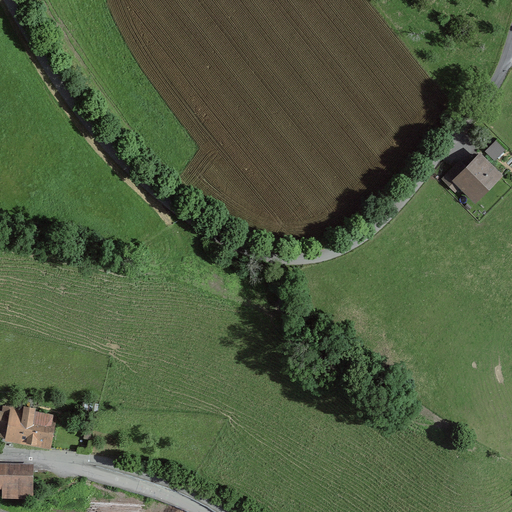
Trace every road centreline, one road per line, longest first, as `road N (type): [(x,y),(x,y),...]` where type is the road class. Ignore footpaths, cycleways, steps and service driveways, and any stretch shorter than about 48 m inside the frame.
road 1 (residential): [(511,54),(379,227),(295,261),(241,248),(162,200),(44,64),(8,0)]
road 2 (unclassified): [(230,511),(141,470),(42,455)]
